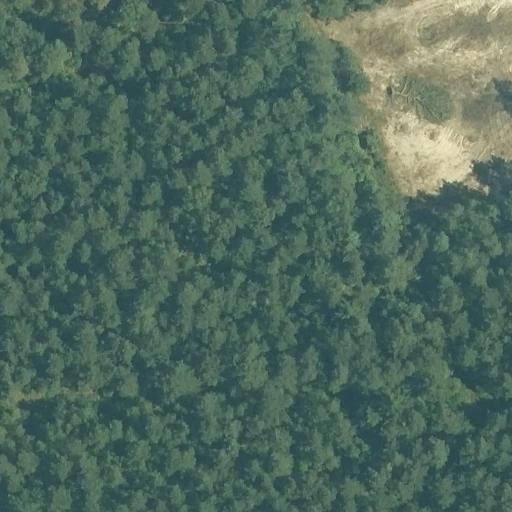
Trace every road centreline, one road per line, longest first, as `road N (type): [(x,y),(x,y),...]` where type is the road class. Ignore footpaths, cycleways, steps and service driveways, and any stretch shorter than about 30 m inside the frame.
road 1 (track): [(409,511),(497,406),(511,401)]
road 2 (track): [(0,70),(130,0)]
